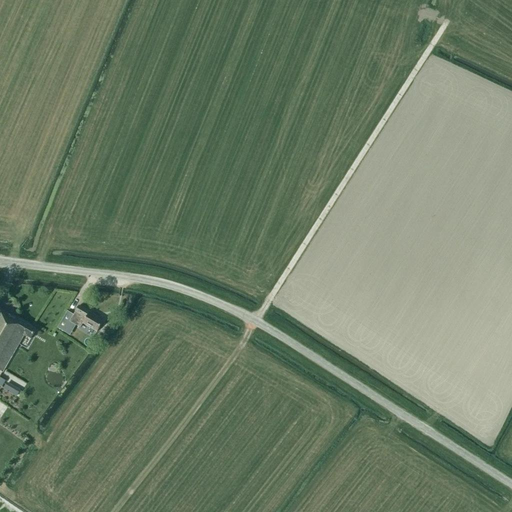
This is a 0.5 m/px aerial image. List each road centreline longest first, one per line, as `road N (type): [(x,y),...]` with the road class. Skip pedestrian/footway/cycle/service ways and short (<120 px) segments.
road 1 (tertiary): [(511,488),(213,302),(160,284),(0,267)]
road 2 (unknown): [(431,46),(256,326)]
